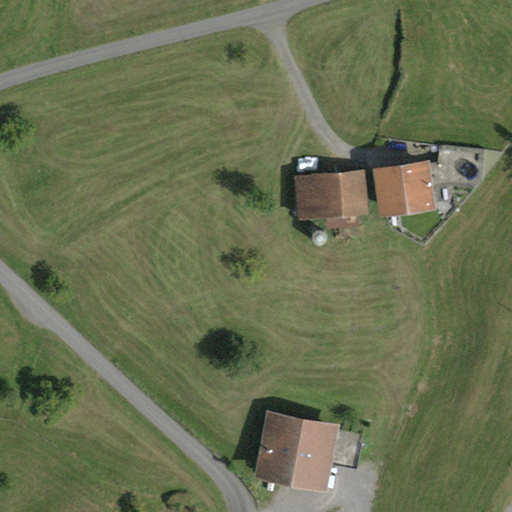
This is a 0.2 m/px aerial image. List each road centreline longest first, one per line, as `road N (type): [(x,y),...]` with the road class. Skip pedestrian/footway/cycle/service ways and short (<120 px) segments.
road 1 (unclassified): [(0,269),(225,476),(241,511)]
road 2 (unclassified): [(304,0),(0,80)]
